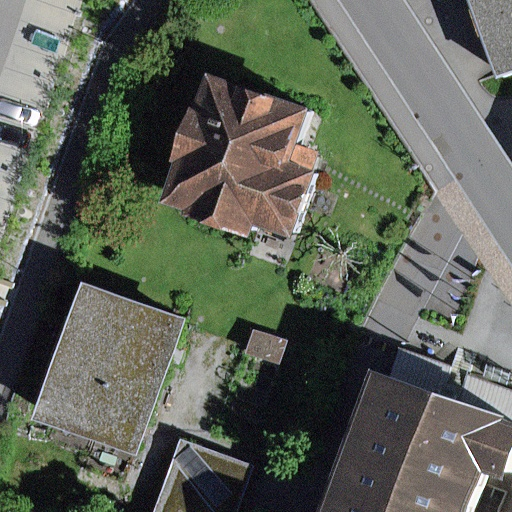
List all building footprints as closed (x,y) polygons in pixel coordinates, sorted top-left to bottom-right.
[(511,0),(503,0),(511,24),(511,0)] [(316,240),(340,165),(311,157),(328,101),(234,71),(193,202),(316,240)] [(204,312),(108,283),(66,418),(162,448),(204,312)] [(511,397),(406,360),(351,511),(490,511),(509,459),(511,459),(511,397)] [(255,511),(273,463),(200,436),(172,511),(255,511)]
